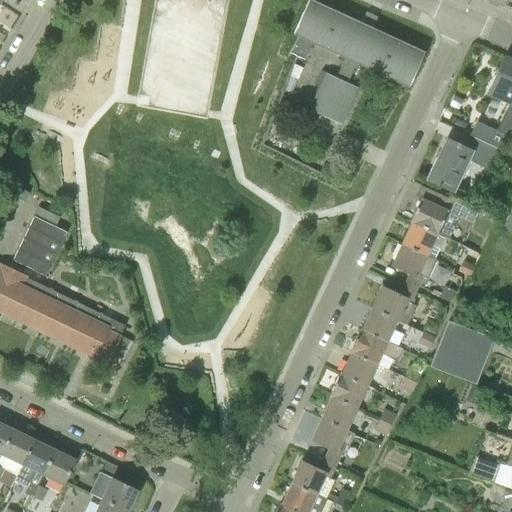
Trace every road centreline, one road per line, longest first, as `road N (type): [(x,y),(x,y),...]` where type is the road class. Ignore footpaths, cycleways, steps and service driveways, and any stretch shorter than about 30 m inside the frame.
road 1 (residential): [(233,511),(462,18)]
road 2 (residential): [(170,480),(0,391)]
